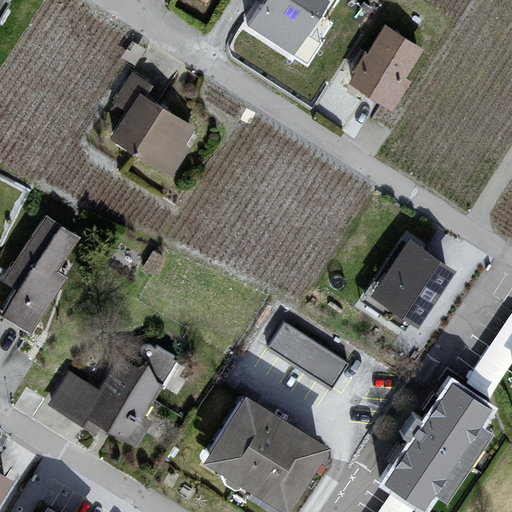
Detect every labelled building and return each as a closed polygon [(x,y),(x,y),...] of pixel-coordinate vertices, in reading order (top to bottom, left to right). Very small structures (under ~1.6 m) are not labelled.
[(321,0),(256,0),(242,22),(291,52),(321,0)] [(386,25),(351,78),(395,113),(412,83),(407,79),(426,48),(386,25)] [(127,113),(111,138),(170,179),(193,155),(186,147),(196,132),(148,98),(155,88),(134,75),(114,105),(127,113)] [(46,214),(0,284),(15,293),(1,312),(34,336),(68,278),(60,273),(81,236),(46,214)] [(412,236),(360,299),(404,328),(410,316),(419,325),(457,267),(412,236)] [(492,389),(511,352),(511,306),(507,304),(468,376),(492,389)] [(282,318),(265,345),(330,386),(347,359),(282,318)] [(140,363),(125,354),(102,392),(72,375),(55,405),(140,455),(155,428),(138,418),(174,357),(151,344),(140,363)] [(454,373),(383,479),(428,510),(440,492),(449,502),(496,427),(485,420),(498,402),(454,373)] [(249,390),(209,456),(293,511),(333,441),(249,390)] [(404,511),(413,501),(391,485),(371,511),(404,511)] [(60,511),(41,500),(33,511),(60,511)]
